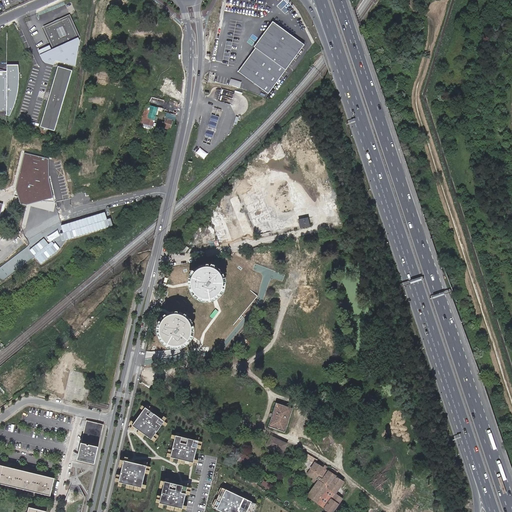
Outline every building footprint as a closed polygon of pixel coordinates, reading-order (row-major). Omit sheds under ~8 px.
[(69,20),(78,40),(80,39),(70,17),(59,21),(60,23),(69,20)] [(46,29),(56,50),(78,40),(69,20),(60,23),(59,21),(54,23),(55,26),(46,29)] [(53,51),(56,50),(46,29),(55,26),(54,23),(43,28),(53,51)] [(305,45),(277,25),(260,48),(254,45),(241,64),(246,68),(241,73),(269,93),(305,45)] [(0,69),(0,110),(7,111),(7,116),(10,116),(14,106),(17,96),(18,87),(19,82),(19,75),(19,71),(18,65),(7,65),(7,72),(6,71),(0,69)] [(72,71),(57,67),(41,128),(56,131),(72,71)] [(232,79),(230,85),(241,88),(243,82),(232,79)] [(164,112),(175,116),(178,105),(152,98),(148,107),(142,116),(139,123),(152,127),(157,107),(164,110),(164,112)] [(211,138),(214,139),(221,117),(213,114),(204,142),(209,144),(211,138)] [(172,121),(166,119),(163,128),(170,130),(172,121)] [(169,132),(163,130),(160,139),(167,140),(169,132)] [(206,159),(210,154),(201,148),(198,153),(206,159)] [(49,159),(24,153),(16,189),(21,204),(27,206),(53,213),(56,202),(49,180),(49,159)] [(301,228),(313,226),(311,217),(299,219),(301,228)] [(218,299),(222,296),(226,292),(227,287),(228,282),(226,277),(223,273),(218,270),(213,268),(208,269),(203,271),(199,275),(197,280),(196,285),(197,290),(200,294),(203,298),(208,300),(213,300),(218,299)] [(186,345),(190,343),(193,339),(195,334),(195,329),(194,324),(190,319),(186,316),(181,315),(175,316),(171,318),(167,322),(164,327),(164,332),(165,337),(167,341),(171,344),(176,346),(181,347),(186,345)] [(277,403),(268,427),(285,432),(293,409),(277,403)] [(164,421),(144,407),(131,425),(151,440),(164,421)] [(104,424),(86,421),(77,462),(95,466),(104,424)] [(198,441),(174,435),(169,457),(193,463),(198,441)] [(286,444),(271,436),(266,445),(282,453),(286,444)] [(282,453),(266,445),(265,447),(281,455),(282,453)] [(145,466),(122,460),(117,483),(140,488),(145,466)] [(332,511),(338,505),(331,500),(342,485),(334,479),(334,478),(315,463),(308,473),(313,477),(311,480),(316,483),(307,495),(330,511),(332,511)] [(0,482),(47,492),(51,475),(0,464),(0,482)] [(186,487),(163,481),(158,504),(181,509),(186,487)] [(255,511),(260,503),(225,487),(215,508),(225,511),(255,511)] [(347,492),(340,488),(331,500),(338,505),(347,492)]
